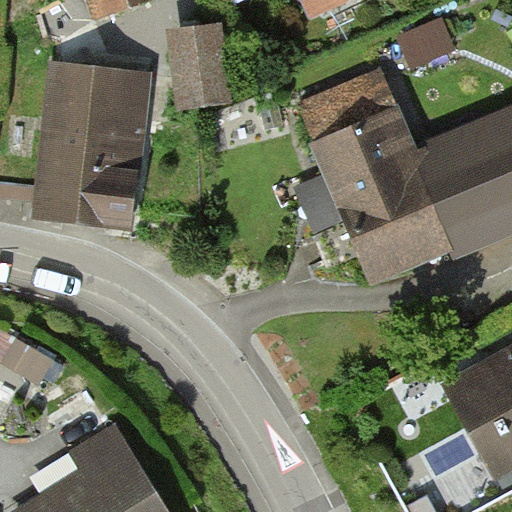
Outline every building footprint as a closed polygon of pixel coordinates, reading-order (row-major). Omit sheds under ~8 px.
[(79,0),(76,0),(45,18),(54,36),(89,17),(79,0)] [(91,0),(97,13),(116,6),(117,10),(144,0),(91,0)] [(346,0),(308,0),(315,14),(346,0)] [(217,31),(177,36),(186,103),(225,98),(217,31)] [(59,68),(56,91),(2,84),(0,95),(0,191),(30,195),(41,197),(39,213),(47,214),(130,225),(150,80),(59,68)] [(426,151),(409,158),(374,77),(304,107),(343,198),(337,201),(347,223),(316,236),(330,267),(363,253),(372,275),(511,215),(511,130),(432,165),(426,151)] [(56,362),(17,340),(3,365),(41,388),(56,362)] [(494,369),(456,390),(477,428),(492,420),(511,457),(511,353),(491,364),(494,369)] [(55,511),(47,498),(25,511),(170,511),(140,462),(59,511),(55,511)]
